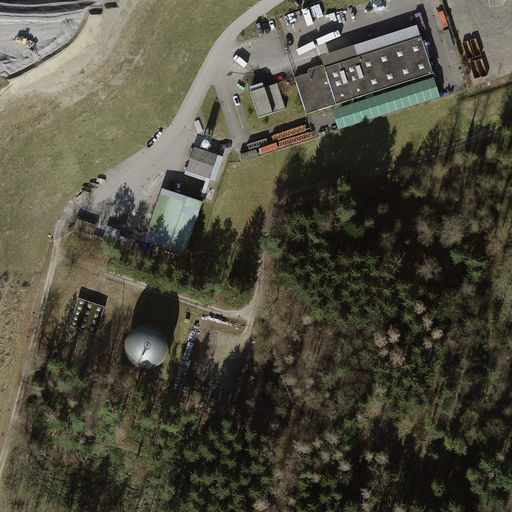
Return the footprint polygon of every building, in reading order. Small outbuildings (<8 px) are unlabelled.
[(462,19),(466,33),(474,30),(470,17),(462,19)] [(434,80),(418,32),(323,63),(325,69),(338,108),(339,111),(434,80)] [(307,118),(338,108),(325,69),(295,79),(307,118)] [(261,122),(288,113),(280,89),(253,98),(261,122)] [(219,159),(195,150),(187,173),(211,181),(219,159)] [(203,201),(162,187),(144,240),(185,254),(203,201)] [(76,233),(95,238),(98,226),(80,221),(76,233)] [(79,298),(70,325),(96,334),(105,307),(79,298)] [(167,353),(168,344),(166,335),(161,328),(155,324),(145,322),(137,324),(129,329),(125,335),(123,345),(125,354),(130,361),(137,366),(146,367),(155,366),(162,360),(167,353)]
